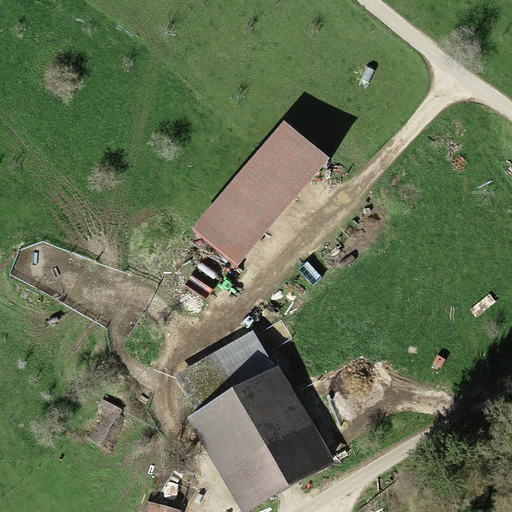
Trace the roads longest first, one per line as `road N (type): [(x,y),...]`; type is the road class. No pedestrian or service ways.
road 1 (track): [(220,511),(155,377),(458,75)]
road 2 (unclassified): [(321,511),(511,397)]
road 3 (unclassified): [(511,115),(365,0)]
